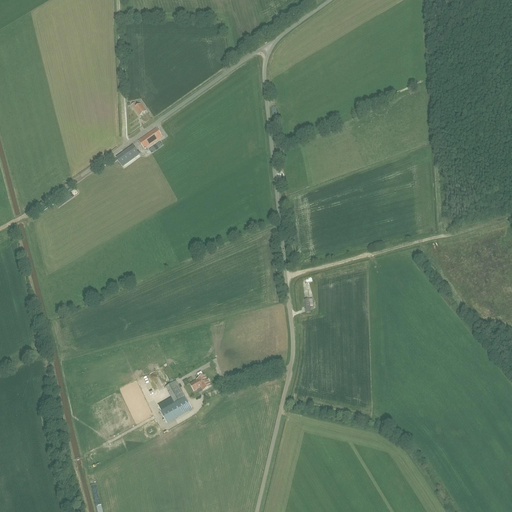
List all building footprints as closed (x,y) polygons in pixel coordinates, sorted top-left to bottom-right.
[(140,116),(146,112),(141,105),(137,107),(135,104),(132,106),(134,110),(135,109),(140,116)] [(135,128),(131,129),(133,132),(142,127),(139,120),(133,123),(135,128)] [(144,149),(162,137),(156,128),(138,141),(144,149)] [(139,155),(133,146),(117,158),(122,167),(139,155)] [(207,379),(204,376),(197,380),(190,385),(194,391),(201,387),(203,391),(211,387),(208,383),(209,382),(207,379)] [(178,381),(167,386),(174,403),(185,398),(178,381)] [(160,412),(167,424),(192,409),(185,398),(160,412)]
